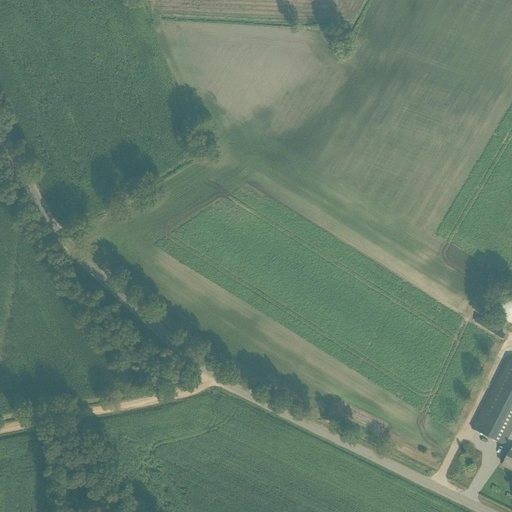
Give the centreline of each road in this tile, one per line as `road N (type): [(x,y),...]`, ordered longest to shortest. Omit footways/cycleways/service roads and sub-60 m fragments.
road 1 (unclassified): [(503,511),(217,373),(79,250),(47,210),(0,120)]
road 2 (track): [(0,430),(186,392),(217,373)]
